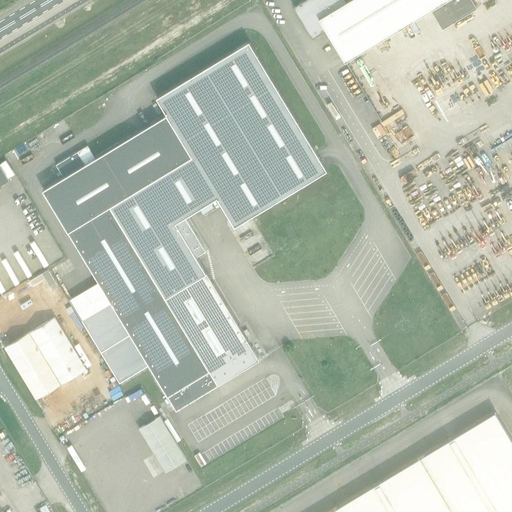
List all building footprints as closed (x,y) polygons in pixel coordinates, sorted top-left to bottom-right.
[(442,27),(477,6),(472,0),(301,0),(293,5),(312,37),(323,31),(321,29),(325,27),(345,60),(431,8),(442,27)] [(327,169),(249,40),(156,96),(167,113),(95,156),(87,144),(56,163),(63,175),(42,188),(130,332),(101,350),(119,381),(149,363),(176,408),(259,358),(196,255),(206,249),(185,215),(217,196),(234,225),(327,169)] [(34,217),(24,222),(38,249),(48,243),(34,217)] [(19,226),(8,232),(24,260),(34,254),(19,226)] [(37,396),(60,382),(87,366),(56,315),(6,345),(37,396)] [(511,511),(511,438),(495,410),(326,511),(511,511)] [(165,470),(186,458),(160,415),(139,428),(165,470)] [(200,449),(195,451),(200,462),(205,459),(200,449)] [(78,461),(88,456),(86,451),(76,457),(78,461)]
